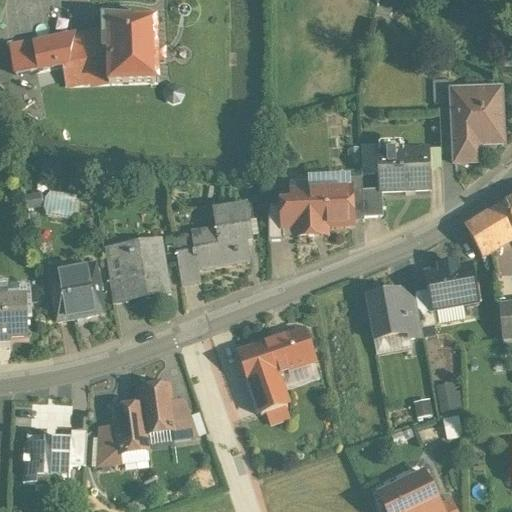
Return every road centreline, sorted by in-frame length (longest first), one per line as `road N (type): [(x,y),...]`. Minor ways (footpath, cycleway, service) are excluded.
road 1 (residential): [(184,333),(511,185)]
road 2 (residential): [(0,376),(184,333)]
road 3 (residential): [(247,511),(184,333)]
